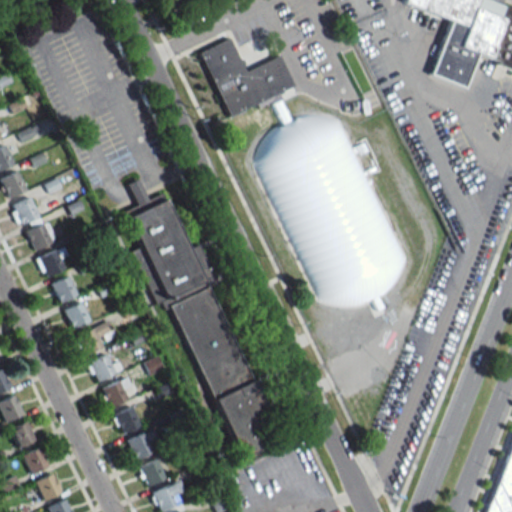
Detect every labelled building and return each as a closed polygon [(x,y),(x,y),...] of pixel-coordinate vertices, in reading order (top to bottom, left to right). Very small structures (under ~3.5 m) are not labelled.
[(165,0),(170,10),(190,0),(165,0)] [(430,73),(462,86),(475,53),(497,62),(496,65),(511,71),(511,7),(505,5),(503,5),(502,6),(486,0),(404,0),(404,2),(450,20),(430,73)] [(291,88),(277,55),(242,69),(228,37),(196,51),(224,116),(291,88)] [(0,143),(0,167),(10,162),(1,144),(0,143)] [(0,188),(5,198),(23,188),(13,170),(0,176),(0,188)] [(234,458),(273,441),(206,286),(213,283),(197,244),(185,249),(161,192),(144,199),(135,178),(124,183),(133,205),(121,211),(137,247),(128,251),(151,305),(165,299),(234,458)] [(304,236),(294,211),(300,208),(289,181),(272,188),(283,215),(277,217),(287,243),(304,236)] [(7,205),(17,224),(35,214),(26,196),(7,205)] [(23,230),(32,249),(52,239),(43,221),(23,230)] [(340,350),(361,342),(355,327),(377,318),(372,306),(392,298),(387,285),(376,289),(356,241),(297,265),(306,285),(312,282),(340,350)] [(62,266),(56,257),(63,254),(58,245),(32,260),(42,277),(62,266)] [(56,302),(74,293),(65,275),(47,283),(56,302)] [(86,320),(78,301),(60,309),(68,328),(86,320)] [(105,341),(112,338),(104,321),(73,335),(82,354),(101,345),(97,337),(102,335),(105,341)] [(114,360),(108,363),(103,353),(83,363),(93,382),(118,369),(114,360)] [(127,385),(123,376),(97,388),(106,407),(124,398),(119,389),(127,385)] [(20,413),(11,394),(0,398),(0,417),(2,421),(20,413)] [(109,414),(118,434),(138,425),(129,405),(109,414)] [(14,447),(32,440),(25,421),(6,428),(14,447)] [(123,441),(132,459),(159,446),(151,428),(123,441)] [(19,455),(28,474),(46,465),(37,446),(19,455)] [(143,485),(163,477),(154,457),(134,466),(143,485)] [(497,482),(511,511),(511,482),(504,466),(497,482)] [(40,500),(58,491),(49,472),(31,481),(40,500)] [(171,493),(181,489),(176,479),(147,493),(155,511),(157,511),(176,503),(171,493)] [(497,511),(490,498),(497,482),(511,511),(508,511),(497,511)] [(206,497),(213,511),(217,511),(228,507),(220,490),(206,497)] [(46,511),(68,511),(62,498),(44,507),(46,511)] [(484,511),(497,511),(490,498),(484,511)]
